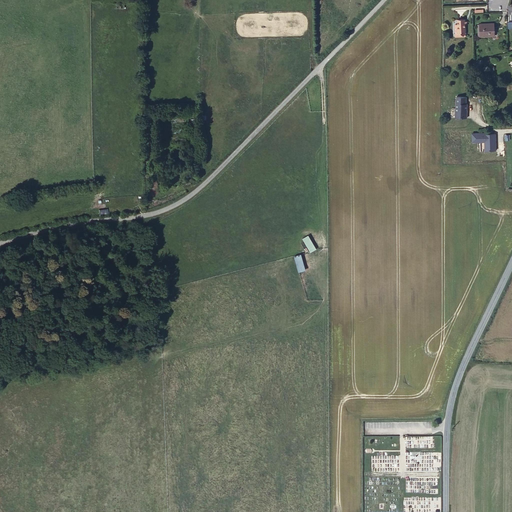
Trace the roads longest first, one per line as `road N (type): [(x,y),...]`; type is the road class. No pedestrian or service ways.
road 1 (tertiary): [(380,0),(182,201),(0,241)]
road 2 (tertiary): [(444,511),(452,392),(511,257)]
